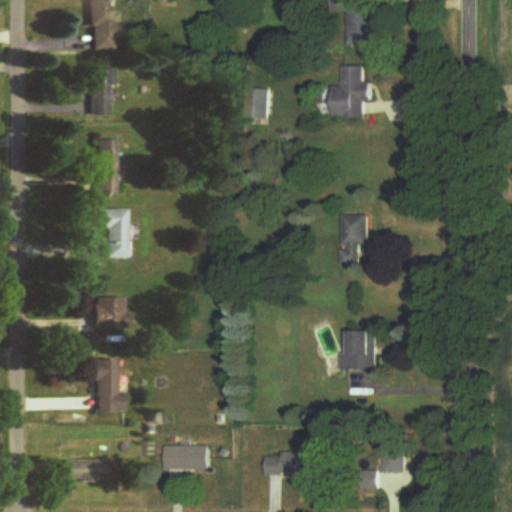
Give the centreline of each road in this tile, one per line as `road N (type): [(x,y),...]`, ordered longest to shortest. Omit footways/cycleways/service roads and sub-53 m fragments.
road 1 (tertiary): [(476,511),(473,0)]
road 2 (residential): [(15,0),(15,511)]
